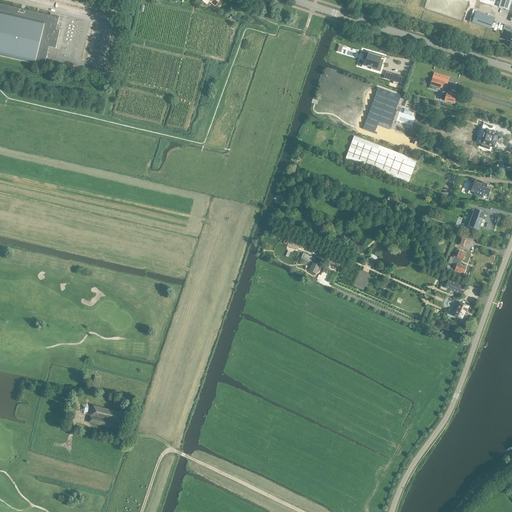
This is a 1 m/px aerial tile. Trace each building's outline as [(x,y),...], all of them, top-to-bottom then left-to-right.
[(508,10),(511,0),(500,0),(498,7),(508,10)] [(55,49),(60,30),(56,30),(57,22),(58,22),(58,20),(59,20),(59,17),(50,15),(51,14),(50,16),(49,15),(38,13),(37,12),(25,10),(21,9),(0,4),(0,3),(0,55),(34,64),(35,64),(35,63),(44,65),(49,47),(55,49)] [(494,21),(475,14),(474,14),(472,13),(469,22),(471,23),(491,29),(494,21)] [(361,52),(360,52),(364,53),(368,54),(366,60),(364,66),(371,68),(371,67),(372,68),(371,69),(377,71),(377,69),(381,71),(383,63),(383,61),(384,62),(384,60),(381,59),(380,59),(381,57),(376,55),(374,55),(375,55),(370,53),(369,54),(368,54),(361,52)] [(392,74),(390,80),(401,84),(403,78),(392,74)] [(438,90),(438,87),(442,88),(444,82),(446,83),(448,78),(433,74),(430,85),(430,87),(438,90)] [(378,87),(363,129),(374,133),(377,125),(389,129),(401,96),(378,87)] [(455,93),(449,92),(448,93),(447,93),(444,101),(454,103),(455,102),(455,100),(456,96),(454,95),(455,93)] [(480,139),(479,142),(480,143),(483,144),(482,147),(489,150),(490,147),(494,148),(494,147),(495,147),(496,145),(495,144),(496,141),(495,141),(498,134),(495,133),(497,127),(484,123),(487,124),(485,130),(484,130),(481,139),(480,139)] [(354,136),(345,160),(409,184),(418,161),(354,136)] [(479,194),(482,195),(487,197),(490,188),(486,187),(486,185),(483,184),(482,185),(475,183),(473,186),(471,185),(468,193),(478,197),(479,194)] [(403,202),(401,201),(401,200),(397,198),(397,199),(389,196),(386,204),(400,210),(403,202)] [(475,210),(470,225),(468,229),(478,233),(482,222),(481,221),(484,214),(475,210)] [(466,240),(462,238),(461,238),(458,245),(464,247),(466,240)] [(285,239),(283,243),(284,244),(287,245),(286,246),(294,250),(295,249),(298,250),(300,246),(285,239)] [(466,253),(459,251),(456,257),(456,258),(461,259),(463,260),(466,253)] [(303,253),(303,254),(305,254),(303,260),(311,263),(310,265),(312,266),(310,271),(316,274),(319,266),(313,263),(315,258),(303,253)] [(459,265),(461,259),(456,258),(456,257),(454,257),(449,272),(458,275),(459,273),(463,274),(463,273),(464,273),(464,271),(466,267),(459,265)] [(445,288),(450,290),(458,293),(462,286),(455,283),(454,284),(453,283),(453,282),(448,280),(445,288)] [(465,313),(466,312),(467,312),(467,311),(468,311),(468,310),(467,309),(468,306),(459,303),(459,305),(457,304),(456,304),(455,305),(454,306),(454,307),(454,308),(455,308),(455,309),(453,315),(461,319),(464,313),(465,313)] [(422,318),(427,320),(431,311),(426,309),(422,318)] [(98,388),(101,377),(95,376),(92,387),(98,388)] [(91,404),(81,403),(80,412),(89,413),(91,404)] [(93,406),(91,413),(90,415),(108,419),(107,421),(90,416),(88,422),(118,430),(119,424),(118,423),(118,422),(121,423),(124,413),(119,412),(93,406)]
